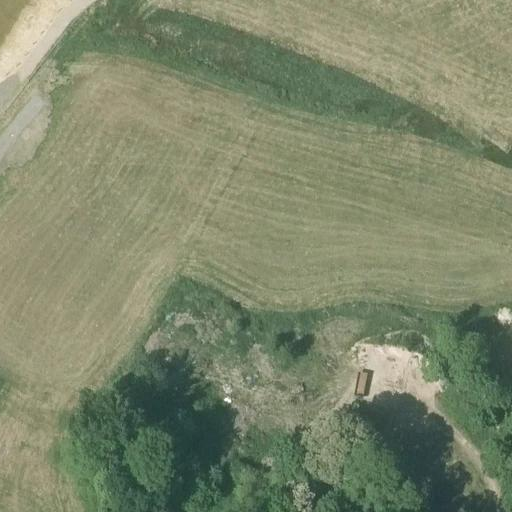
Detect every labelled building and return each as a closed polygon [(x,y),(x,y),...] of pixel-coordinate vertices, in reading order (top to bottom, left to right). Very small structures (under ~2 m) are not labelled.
[(408,365),(396,340),(354,361),(367,386),(408,365)] [(421,359),(372,385),(387,414),(436,388),(421,359)] [(357,387),(340,375),(328,391),(344,403),(357,387)] [(328,399),(318,412),(328,418),(337,406),(328,399)] [(295,415),(265,455),(280,467),(257,499),(273,511),(306,511),(331,478),(301,455),(318,432),(295,415)] [(486,480),(435,431),(399,468),(444,511),(452,511),(461,503),(463,505),(486,480)] [(469,511),(463,505),(461,503),(452,511),(469,511)]
